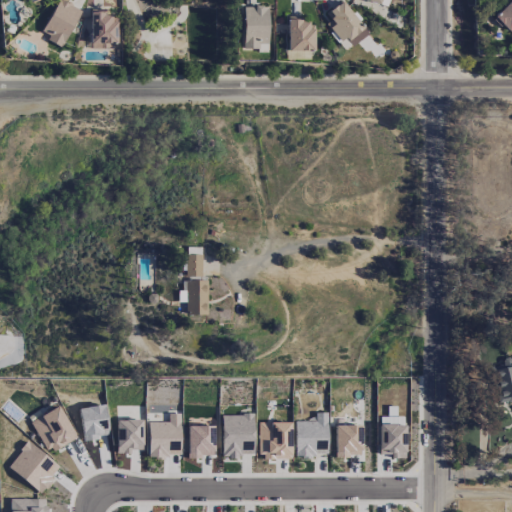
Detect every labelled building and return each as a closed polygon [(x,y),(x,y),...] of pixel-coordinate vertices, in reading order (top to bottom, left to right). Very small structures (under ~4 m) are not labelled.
[(80,10),(60,0),(57,0),(41,31),(48,35),(46,40),(60,47),(80,10)] [(511,34),(511,33),(511,0),(508,0),(493,17),(511,34)] [(339,42),(344,38),(352,47),(368,34),(341,1),(324,14),(330,20),(325,24),(339,42)] [(267,6),(242,6),(241,49),(257,49),(257,43),(267,43),(267,6)] [(115,22),(110,21),(110,11),(90,10),(89,47),(114,48),(115,22)] [(313,23),(300,23),(300,16),(287,16),(286,50),(313,51),(313,23)] [(200,254),(184,255),(185,277),(201,277),(200,254)] [(184,314),(205,315),(206,281),(185,280),(184,314)] [(495,403),(511,400),(511,358),(502,360),(503,365),(489,367),(495,403)] [(103,405),(78,407),(82,439),(107,437),(103,405)] [(74,439),(59,407),(30,420),(45,453),(74,439)] [(326,412),(314,413),(314,421),(294,421),(294,457),(312,457),(312,454),(326,453),(326,412)] [(147,422),(147,456),(179,456),(179,414),(167,414),(167,422),(147,422)] [(253,415),(220,414),(220,455),(252,456),(253,415)] [(141,420),(115,420),(115,454),(130,453),(130,450),(141,450),(141,420)] [(257,422),(258,458),(290,458),(289,422),(257,422)] [(403,458),(404,425),(379,424),(378,454),(390,454),(390,458),(403,458)] [(334,425),(333,456),(360,456),(360,425),(334,425)] [(187,427),(187,457),(212,457),(212,426),(187,427)] [(39,493),(59,467),(26,442),(7,467),(39,493)] [(45,511),(46,499),(9,498),(8,511),(45,511)]
